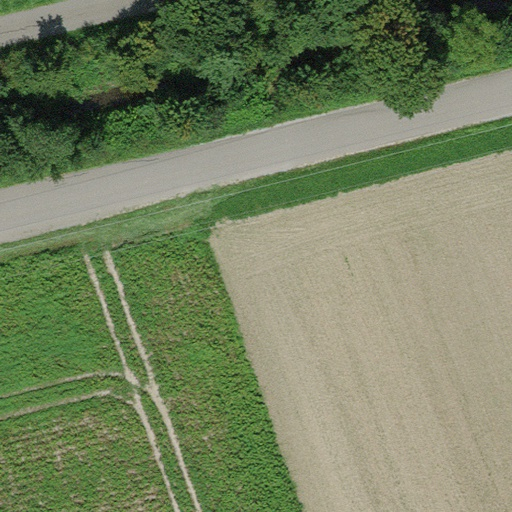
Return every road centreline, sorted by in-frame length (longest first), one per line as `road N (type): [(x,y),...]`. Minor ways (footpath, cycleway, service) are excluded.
road 1 (unclassified): [(511,92),(0,215)]
road 2 (track): [(0,33),(138,0)]
